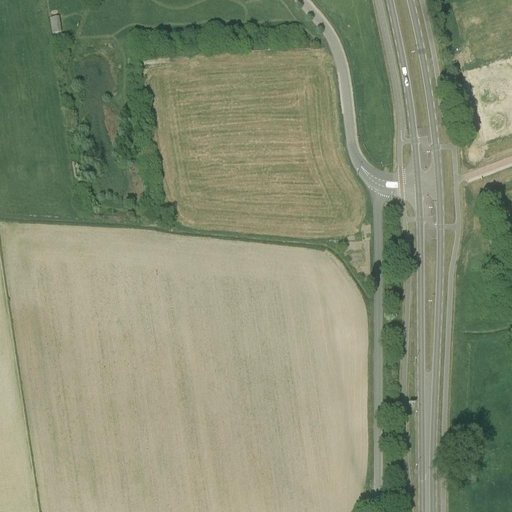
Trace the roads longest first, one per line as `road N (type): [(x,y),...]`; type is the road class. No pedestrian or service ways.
road 1 (secondary): [(432,511),(438,181)]
road 2 (unclassified): [(378,511),(379,183)]
road 3 (secondary): [(417,190),(421,511)]
road 4 (unclassified): [(379,183),(350,142),(334,42),(301,0)]
road 5 (secondary): [(438,181),(409,0)]
road 6 (secondary): [(389,0),(416,177)]
